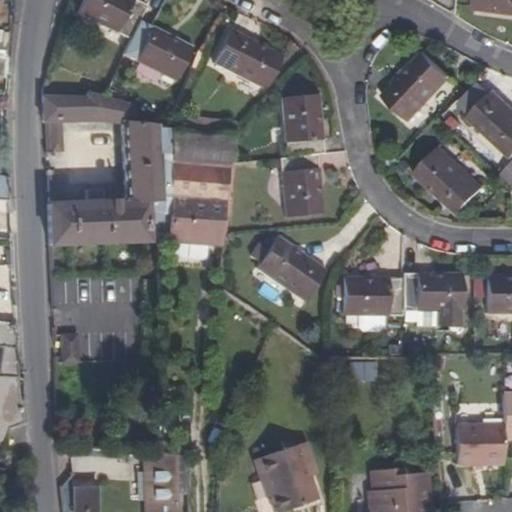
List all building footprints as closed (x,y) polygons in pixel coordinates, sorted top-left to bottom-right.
[(130,0),(83,0),(77,12),(117,32),(117,34),(130,40),(139,21),(147,6),(134,0),(132,0),(132,1),(130,0)] [(511,0),(474,0),(473,8),(511,13),(511,0)] [(177,80),(192,49),(152,29),(153,28),(139,21),(130,40),(122,55),(136,62),(137,60),(177,80)] [(0,60),(10,62),(11,33),(0,31),(0,60)] [(229,31),(213,61),(253,81),(252,83),(265,90),(282,56),(269,49),(268,51),(229,31)] [(449,77),(424,53),(393,86),(392,85),(382,96),(410,122),(420,111),(419,110),(449,77)] [(0,76),(8,79),(10,62),(0,60),(0,76)] [(511,158),(511,157),(511,110),(503,102),(504,101),(493,91),(467,118),(478,129),(479,127),(511,158)] [(125,126),(129,201),(48,205),(46,205),(48,246),(150,241),(149,212),(161,212),(161,202),(158,129),(158,127),(132,124),(136,107),(109,100),(86,93),(84,98),(42,97),(42,122),(43,124),(45,124),(61,123),(100,123),(125,126)] [(316,95),(282,98),(286,142),(284,142),(286,158),(316,155),(323,154),(322,139),(320,139),(316,95)] [(457,112),(449,121),(499,169),(507,161),(457,112)] [(230,135),(232,121),(177,117),(174,130),(230,135)] [(174,130),(172,130),(170,164),(171,197),(227,199),(233,135),(230,135),(174,130)] [(438,148),(415,173),(447,203),(446,205),(457,215),(483,187),(472,177),(471,178),(438,148)] [(286,217),(321,214),(316,170),(318,170),(316,155),(286,158),(279,159),(280,173),(282,173),(286,217)] [(511,160),(500,172),(511,184),(511,160)] [(0,175),(0,201),(10,202),(8,177),(0,175)] [(227,199),(171,197),(166,241),(222,245),(227,199)] [(276,238),(256,267),(293,292),(292,293),(304,302),(326,270),(314,262),(313,263),(276,238)] [(462,309),(461,275),(417,275),(417,273),(402,273),(402,278),(402,311),(410,311),(417,311),(417,309),(435,309),(435,321),(435,327),(462,327),(462,309)] [(511,277),(486,277),(486,312),(511,312),(511,277)] [(343,280),(343,315),(387,315),(387,316),(402,316),(402,311),(402,278),(387,278),(387,280),(343,280)] [(410,322),(435,321),(435,309),(417,309),(417,311),(410,311),(410,322)] [(19,377),(17,324),(0,322),(0,348),(1,348),(0,355),(0,453),(5,455),(6,450),(11,432),(24,426),(17,377),(19,377)] [(502,424),(502,439),(511,439),(511,393),(501,393),(502,424)] [(502,439),(502,424),(455,425),(456,466),(503,465),(502,439)] [(281,511),(317,500),(309,477),(316,475),(304,442),(255,459),(261,477),(258,478),(264,497),(270,495),(275,511),(281,511)] [(72,447),(56,446),(56,448),(68,458),(71,458),(72,447)] [(178,511),(178,495),(176,455),(157,454),(145,453),(147,511),(178,511)] [(188,496),(188,455),(176,455),(178,495),(188,496)] [(407,475),(406,468),(370,471),(372,491),(367,491),(368,511),(419,511),(419,506),(422,506),(421,497),(429,496),(427,473),(407,475)] [(73,511),(98,511),(97,479),(72,480),(73,511)]
